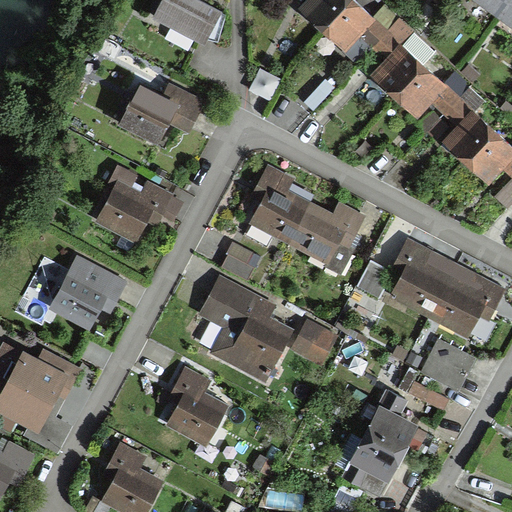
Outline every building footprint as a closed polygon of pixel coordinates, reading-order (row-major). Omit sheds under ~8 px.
[(221,13),(222,11),(200,0),(161,0),(152,19),(204,46),(207,40),(221,13)] [(298,9),(322,32),(350,0),(306,0),(305,2),(298,9)] [(353,0),(350,0),(322,32),(346,53),(357,40),(359,38),(371,49),(387,31),(373,18),(353,0)] [(471,0),(498,19),(511,0),(471,0)] [(511,0),(498,19),(511,29),(511,0)] [(373,18),(387,31),(400,17),(385,4),(373,18)] [(226,15),(221,13),(207,40),(218,43),(226,15)] [(400,17),(387,31),(402,45),(414,32),(415,31),(400,17)] [(387,31),(371,49),(384,61),(381,64),(370,76),(393,98),(424,65),(402,45),(387,31)] [(436,51),(414,32),(402,45),(424,65),(436,51)] [(424,65),(393,98),(417,120),(430,106),(431,104),(443,116),(459,99),(444,84),(424,65)] [(455,72),(444,84),(459,99),(470,87),(455,72)] [(206,101),(169,82),(163,96),(140,84),(119,126),(159,146),(170,125),(190,134),(206,101)] [(486,102),(470,87),(459,99),(475,113),(486,102)] [(459,99),(443,116),(456,127),(454,129),(441,143),(465,165),(496,132),(475,113),(459,99)] [(428,132),(441,117),(433,110),(419,124),(428,132)] [(450,126),(441,117),(428,132),(437,140),(450,126)] [(511,146),(496,132),(465,165),(488,186),(500,174),(502,171),(511,180),(493,199),(506,211),(511,204),(511,146)] [(174,194),(118,165),(108,183),(114,186),(95,222),(137,244),(148,222),(158,227),(163,217),(174,223),(185,203),(173,197),(174,194)] [(250,224),(289,244),(311,202),(289,191),(293,183),(295,179),(268,165),(256,188),(252,197),(261,202),(250,224)] [(315,194),(293,183),(289,191),(311,202),(315,194)] [(311,202),(289,244),(328,264),(326,268),(341,276),(358,242),(361,237),(357,235),(367,216),(340,202),(334,213),(311,202)] [(389,297),(428,318),(457,263),(408,238),(395,262),(391,270),(394,272),(401,275),(389,297)] [(226,253),(229,254),(253,267),(259,256),(232,242),(226,253)] [(253,267),(229,254),(222,266),(246,279),(253,267)] [(128,281),(78,255),(49,309),(90,331),(102,310),(111,314),(115,306),(128,281)] [(391,270),(371,260),(357,286),(379,298),(394,272),(391,270)] [(457,263),(428,318),(467,338),(479,315),(489,321),(495,310),(506,288),(457,263)] [(277,306),(220,275),(210,295),(199,315),(224,328),(211,353),(266,382),(295,329),(271,316),(277,306)] [(338,335),(307,319),(291,348),(323,365),(338,335)] [(476,358),(438,338),(420,371),(459,392),(476,358)] [(22,351),(3,341),(0,347),(0,393),(0,394),(0,413),(2,414),(0,417),(0,427),(11,433),(16,422),(27,428),(39,434),(49,414),(56,418),(63,403),(81,368),(43,349),(39,358),(23,350),(22,351)] [(408,351),(398,346),(393,356),(403,361),(408,351)] [(423,358),(411,352),(406,362),(418,368),(423,358)] [(211,381),(185,366),(173,389),(168,398),(177,404),(166,425),(206,447),(229,404),(205,392),(211,381)] [(449,399),(415,380),(409,391),(443,409),(449,399)] [(380,405),(401,417),(409,401),(388,390),(380,405)] [(364,436),(403,456),(419,426),(401,417),(380,405),(364,436)] [(58,454),(73,426),(56,418),(49,414),(39,434),(27,428),(23,435),(58,454)] [(389,483),(403,456),(364,436),(350,463),(368,473),(387,482),(389,483)] [(0,440),(0,450),(3,452),(9,441),(2,437),(0,440)] [(0,450),(0,498),(15,471),(24,476),(35,455),(9,441),(3,452),(0,450)] [(147,457),(121,442),(103,475),(113,480),(101,501),(122,511),(147,511),(157,495),(164,481),(141,468),(147,457)] [(277,464),(259,455),(252,467),(270,477),(277,464)] [(360,488),(368,473),(350,463),(342,478),(360,488)] [(387,482),(368,473),(360,488),(379,498),(387,482)]
